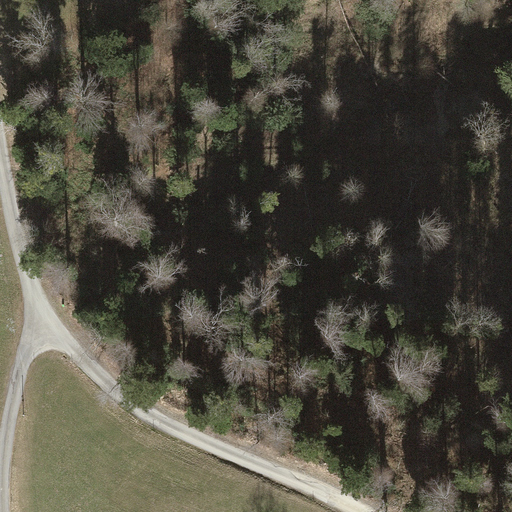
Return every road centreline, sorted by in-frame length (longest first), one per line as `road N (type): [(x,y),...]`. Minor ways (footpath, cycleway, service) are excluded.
road 1 (track): [(368,511),(142,400),(73,350),(27,279),(1,153)]
road 2 (track): [(47,317),(25,356),(10,414),(3,511)]
